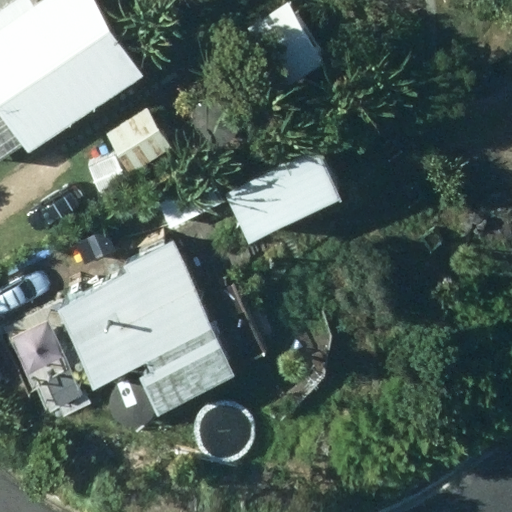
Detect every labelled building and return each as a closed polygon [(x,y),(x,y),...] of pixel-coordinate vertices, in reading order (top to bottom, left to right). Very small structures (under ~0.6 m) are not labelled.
[(0,108),(33,156),(144,81),(87,0),(52,0),(35,12),(26,0),(19,0),(0,13),(0,108)] [(325,68),(288,5),(251,28),(289,90),(325,68)] [(148,112),(109,136),(133,176),(173,152),(148,112)] [(249,248),(344,203),(320,154),(225,199),(249,248)] [(223,205),(211,175),(186,186),(198,215),(223,205)] [(237,381),(175,242),(122,267),(130,283),(59,316),(93,392),(150,366),(154,377),(143,381),(159,417),(237,381)]
